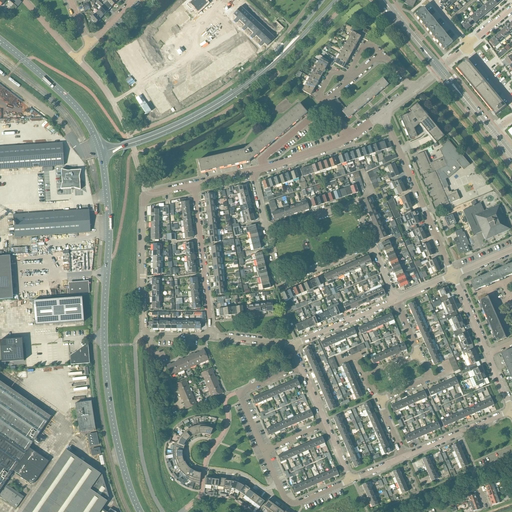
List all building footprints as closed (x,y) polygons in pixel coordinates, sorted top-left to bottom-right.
[(194,0),(190,0),(186,4),(191,10),(193,8),(197,12),(202,8),(194,0)] [(452,5),(448,0),(445,0),(443,2),(448,8),(452,5)] [(497,4),(493,0),(490,0),(488,2),(493,8),(497,4)] [(100,11),(104,15),(108,11),(103,6),(98,1),(96,3),(101,7),(99,10),(100,11)] [(107,1),(103,6),(108,11),(112,7),(107,1)] [(493,8),(488,2),(484,6),(489,12),(493,8)] [(181,5),(174,11),(184,22),(189,18),(183,12),(186,10),(181,5)] [(241,6),(233,15),(237,18),(235,19),(237,21),(239,20),(238,19),(246,10),(241,6)] [(489,12),(484,6),(479,10),(484,16),(489,12)] [(424,27),(433,19),(423,8),(414,15),(424,27)] [(104,15),(100,11),(99,10),(95,14),(100,20),(104,15)] [(246,10),(238,19),(239,20),(242,22),(251,13),(250,13),(249,15),(246,12),(245,11),(246,10)] [(484,16),(479,10),(475,13),(480,19),(484,16)] [(174,11),(167,18),(171,23),(174,20),(179,25),(180,25),(183,22),(183,21),(184,22),(174,11)] [(251,13),(242,22),(245,25),(243,27),(245,29),(247,27),(246,26),(255,17),(251,13)] [(480,19),(475,13),(470,17),(475,23),(480,19)] [(100,20),(95,14),(90,19),(91,19),(89,21),(89,22),(91,24),(92,24),(93,22),(95,24),(100,20)] [(255,17),(246,26),(247,27),(250,30),(259,21),(255,17)] [(475,23),(470,17),(466,21),(471,27),(475,23)] [(434,38),(442,31),(433,19),(424,27),(434,38)] [(259,21),(250,30),(253,33),(252,35),(254,37),(255,35),(254,34),(261,27),(257,23),(259,21)] [(471,27),(466,21),(462,25),(467,31),(471,27)] [(166,22),(159,29),(168,39),(173,34),(169,30),(171,28),(166,22)] [(261,27),(254,34),(255,35),(258,38),(266,30),(262,27),(261,27)] [(352,32),(349,37),(358,41),(360,37),(359,36),(361,33),(352,28),(350,31),(352,32)] [(510,35),(505,28),(499,33),(505,39),(510,35)] [(160,31),(153,37),(157,41),(160,39),(163,43),(168,39),(159,29),(160,31)] [(266,30),(258,38),(262,41),(260,43),(262,45),(264,43),(263,42),(271,33),(270,33),(270,34),(266,30)] [(442,31),(434,38),(443,50),(452,43),(442,31)] [(271,33),(263,42),(264,43),(267,46),(275,38),(275,37),(271,33)] [(505,39),(499,33),(494,37),(500,43),(505,39)] [(144,36),(129,45),(143,69),(158,59),(144,36)] [(358,41),(349,37),(347,41),(355,46),(358,41)] [(500,43),(494,37),(489,41),(495,48),(500,43)] [(355,46),(347,41),(344,46),(353,50),(355,46)] [(246,42),(241,45),(248,56),(253,53),(246,42)] [(237,48),(244,59),(248,56),(241,45),(241,46),(242,48),(238,50),(237,48)] [(353,50),(344,46),(342,50),(350,55),(353,50)] [(237,48),(232,51),(239,62),(244,59),(237,48)] [(350,55),(342,50),(339,54),(348,59),(350,55)] [(232,52),(228,55),(234,65),(239,62),(232,51),(232,52)] [(337,59),(346,64),(348,59),(339,54),(337,59)] [(223,57),(230,68),(234,65),(228,55),(224,58),(223,57)] [(223,57),(218,60),(226,72),(225,71),(230,68),(223,57)] [(317,64),(325,69),(328,64),(319,59),(317,64)] [(346,64),(337,59),(334,64),(343,68),(346,64)] [(220,63),(216,66),(221,75),(226,72),(218,60),(220,63)] [(506,107),(467,60),(458,68),(497,115),(506,107)] [(325,69),(317,64),(314,69),(323,73),(325,69)] [(210,67),(217,78),(221,75),(216,66),(211,69),(210,67)] [(210,67),(205,70),(212,80),(217,78),(210,67)] [(323,73),(314,69),(312,73),(320,78),(323,73)] [(202,73),(201,73),(208,83),(212,80),(205,70),(206,72),(202,74),(202,73)] [(197,75),(196,75),(203,86),(208,83),(201,73),(197,76),(197,75)] [(320,78),(312,73),(309,77),(318,82),(320,78)] [(196,75),(192,78),(199,89),(203,86),(196,75)] [(307,82),(315,87),(318,82),(309,77),(307,82)] [(187,81),(194,92),(199,89),(192,78),(191,78),(193,80),(189,83),(187,81)] [(374,97),(388,86),(388,85),(382,78),(369,89),(374,97)] [(187,81),(183,84),(189,95),(194,92),(187,81)] [(304,83),(303,85),(304,86),(313,91),(315,87),(307,82),(305,84),(304,83)] [(178,87),(185,98),(189,95),(183,84),(182,84),(184,86),(180,89),(178,87)] [(154,85),(146,90),(149,95),(157,90),(154,85)] [(304,86),(302,91),(310,96),(313,91),(304,86)] [(173,90),(180,101),(185,98),(178,87),(173,90)] [(361,108),(373,98),(374,97),(369,89),(355,101),(361,108)] [(157,90),(149,95),(152,100),(161,94),(161,93),(160,94),(157,90)] [(161,94),(152,100),(154,104),(155,104),(164,98),(161,94)] [(155,104),(154,104),(157,109),(166,103),(163,99),(155,104)] [(342,112),(348,119),(361,108),(355,101),(345,109),(342,112)] [(166,103),(157,109),(160,114),(170,107),(167,103),(166,103)] [(419,125),(431,140),(435,144),(436,143),(444,136),(443,136),(444,135),(418,104),(417,104),(416,103),(408,110),(410,112),(407,115),(407,114),(400,117),(409,140),(417,137),(414,129),(419,125)] [(243,150),(198,160),(201,173),(246,162),(246,163),(250,162),(249,161),(307,113),(299,104),(243,150)] [(417,155),(416,155),(423,172),(426,170),(429,169),(431,173),(428,174),(442,207),(448,204),(451,203),(460,199),(456,191),(456,190),(451,192),(451,191),(449,192),(447,187),(448,187),(445,180),(447,178),(448,179),(459,169),(458,168),(460,167),(463,170),(469,165),(462,156),(461,156),(448,140),(441,145),(442,147),(439,150),(443,158),(430,164),(428,159),(425,152),(423,153),(423,152),(417,155)] [(378,144),(381,151),(391,147),(390,143),(385,145),(384,142),(378,144)] [(0,169),(64,166),(62,143),(0,147),(0,169)] [(381,151),(378,144),(372,145),(375,153),(381,151)] [(375,153),(372,145),(367,147),(369,155),(375,153)] [(361,149),(363,157),(364,157),(364,158),(367,157),(367,158),(369,157),(370,156),(369,155),(367,147),(361,149)] [(363,157),(361,149),(355,151),(358,159),(363,157)] [(358,159),(355,151),(350,153),(352,160),(358,159)] [(350,153),(344,155),(346,162),(347,164),(353,162),(352,160),(350,153)] [(346,162),(344,155),(338,157),(341,164),(346,162)] [(397,158),(395,155),(390,157),(390,156),(383,158),(384,160),(385,163),(397,158)] [(328,160),(331,168),(337,166),(334,158),(328,160)] [(331,168),(328,160),(322,162),(325,169),(331,168)] [(325,169),(322,162),(317,164),(319,171),(325,169)] [(384,168),(387,167),(389,173),(396,170),(394,164),(390,165),(389,163),(383,166),(384,168)] [(319,171),(317,164),(311,166),(314,173),(319,171)] [(314,173),(311,166),(305,168),(308,175),(314,173)] [(75,188),(80,190),(79,176),(81,170),(67,171),(61,169),(62,183),(60,189),(75,188)] [(333,175),(335,178),(342,176),(340,170),(337,171),(338,173),(333,175)] [(396,170),(389,173),(392,178),(399,175),(396,170)] [(290,173),(292,178),(292,180),(299,178),(296,171),(290,173)] [(292,180),(292,178),(290,173),(284,175),(285,178),(287,182),(292,180)] [(287,182),(285,178),(284,175),(278,177),(279,178),(281,184),(287,182)] [(281,184),(279,178),(278,177),(273,179),(275,186),(281,184)] [(275,186),(273,179),(267,180),(270,188),(275,186)] [(396,189),(403,185),(401,180),(398,181),(397,180),(392,182),(395,189),(396,189)] [(238,187),(236,188),(236,190),(237,194),(239,194),(239,193),(247,191),(246,185),(238,187)] [(349,185),(344,186),(344,189),(347,196),(353,194),(350,187),(349,185)] [(350,187),(353,194),(358,192),(358,191),(356,185),(350,187)] [(403,185),(396,189),(398,194),(406,191),(403,185)] [(464,187),(456,191),(460,199),(468,196),(464,187)] [(347,196),(344,189),(339,190),(341,198),(347,196)] [(341,198),(339,190),(333,192),(335,200),(341,198)] [(335,200),(333,192),(327,194),(330,202),(335,200)] [(330,202),(327,194),(322,196),(324,204),(330,202)] [(324,204),(322,196),(316,198),(318,206),(324,204)] [(408,196),(400,199),(403,205),(410,201),(408,196)] [(318,206),(316,198),(310,200),(312,208),(318,206)] [(365,206),(373,203),(370,198),(363,201),(365,206)] [(390,207),(395,205),(393,199),(387,202),(390,207)] [(309,209),(306,200),(300,201),(300,203),(303,211),(305,210),(305,211),(309,209)] [(405,210),(413,207),(410,201),(403,205),(405,210)] [(243,211),(251,209),(250,203),(242,205),(243,211)] [(303,211),(300,203),(294,205),(297,213),(303,211)] [(367,212),(375,208),(373,203),(365,206),(367,212)] [(481,232),(482,233),(485,241),(510,229),(499,204),(484,211),(480,203),(477,204),(472,206),(462,211),(473,235),(481,232)] [(297,213),(294,205),(289,207),(291,215),(297,213)] [(166,215),(169,215),(168,206),(165,206),(165,208),(158,208),(158,210),(151,210),(151,216),(159,216),(159,215),(162,215),(162,212),(165,212),(166,215)] [(291,215),(289,207),(283,209),(286,216),(291,215)] [(370,217),(377,214),(375,208),(367,212),(370,217)] [(286,216),(283,209),(277,211),(280,218),(286,216)] [(89,210),(81,210),(13,214),(15,237),(16,237),(17,253),(25,253),(24,237),(90,232),(89,210)] [(406,212),(403,214),(407,222),(407,221),(410,220),(417,217),(416,215),(417,215),(415,211),(414,211),(412,213),(411,210),(411,211),(406,212)] [(280,218),(277,211),(272,213),(274,220),(280,218)] [(372,223),(380,220),(377,214),(370,217),(372,223)] [(253,215),(245,217),(243,217),(244,223),(254,221),(253,215)] [(456,223),(452,215),(444,218),(447,227),(456,223)] [(419,223),(417,217),(410,220),(407,221),(410,227),(409,228),(410,230),(416,227),(415,225),(419,223)] [(380,220),(372,223),(375,228),(382,225),(380,220)] [(385,231),(386,230),(384,224),(382,225),(375,228),(377,234),(385,231)] [(255,225),(245,227),(247,233),(249,233),(256,231),(256,229),(257,229),(256,225),(255,225)] [(393,227),(391,228),(392,230),(394,236),(399,233),(397,228),(396,226),(393,227)] [(412,231),(414,237),(417,236),(424,233),(421,227),(417,229),(416,227),(410,230),(410,232),(412,231)] [(461,229),(454,232),(457,238),(453,239),(456,246),(456,247),(459,253),(463,252),(464,254),(470,251),(467,246),(469,245),(464,232),(462,232),(461,229)] [(385,231),(377,234),(378,236),(377,236),(379,240),(387,236),(389,236),(386,230),(385,231)] [(424,233),(417,236),(419,242),(426,239),(424,233)] [(381,243),(380,244),(382,247),(383,247),(384,249),(391,246),(388,240),(381,243)] [(259,242),(252,244),(253,250),(261,248),(259,242)] [(424,252),(431,249),(428,243),(418,248),(421,253),(423,252),(424,252)] [(391,246),(384,249),(386,254),(393,251),(391,246)] [(431,249),(424,252),(426,258),(433,255),(431,249)] [(393,251),(386,254),(388,260),(396,257),(393,251)] [(0,299),(13,298),(12,284),(10,256),(0,256),(0,299)] [(366,266),(371,263),(368,256),(362,258),(366,266)] [(396,257),(388,260),(391,266),(398,262),(396,257)] [(362,258),(357,261),(360,268),(361,270),(367,268),(366,266),(362,258)] [(431,268),(438,265),(435,259),(425,263),(428,269),(430,268),(431,268)] [(357,261),(351,263),(355,271),(360,268),(357,261)] [(398,262),(391,266),(393,271),(400,268),(398,262)] [(355,271),(351,263),(346,265),(349,273),(355,271)] [(475,291),(511,274),(511,263),(471,281),(475,291)] [(258,272),(266,270),(265,264),(257,266),(255,266),(256,272),(258,272)] [(349,273),(346,265),(340,268),(344,275),(349,273)] [(438,265),(431,268),(433,274),(440,271),(438,265)] [(400,268),(393,271),(396,277),(403,273),(406,272),(404,267),(400,268)] [(344,275),(340,268),(335,270),(338,278),(344,275)] [(258,272),(256,272),(258,278),(260,278),(267,276),(266,270),(258,272)] [(335,270),(329,273),(333,280),(338,278),(336,273),(335,270)] [(333,280),(329,273),(324,275),(327,283),(333,280)] [(396,277),(398,282),(405,279),(403,273),(396,277)] [(318,287),(318,286),(323,284),(320,277),(314,279),(318,287)] [(401,288),(403,287),(405,289),(410,287),(409,284),(408,285),(406,282),(409,281),(408,279),(407,278),(398,282),(399,284),(398,284),(400,288),(401,288)] [(319,289),(318,286),(318,287),(314,279),(309,282),(312,289),(313,291),(319,289)] [(303,284),(306,291),(312,289),(309,282),(303,284)] [(86,283),(69,284),(69,294),(87,293),(86,283)] [(306,291),(303,284),(298,286),(301,294),(306,291)] [(301,294),(298,286),(292,289),(295,296),(301,294)] [(438,297),(430,300),(432,304),(447,297),(446,295),(450,293),(447,287),(443,288),(442,286),(437,288),(438,291),(439,291),(441,297),(439,298),(438,297)] [(376,290),(379,297),(385,295),(382,287),(376,290)] [(292,289),(287,291),(290,298),(291,301),(296,298),(295,296),(292,289)] [(379,297),(376,290),(370,292),(374,299),(379,297)] [(290,298),(287,291),(281,294),(284,301),(290,298)] [(364,292),(359,295),(359,297),(363,304),(368,302),(365,294),(364,292)] [(374,299),(370,292),(365,294),(368,302),(374,299)] [(489,296),(479,300),(497,342),(507,338),(489,296)] [(82,297),(33,301),(35,326),(84,322),(82,297)] [(363,304),(359,297),(354,299),(357,307),(363,304)] [(447,297),(432,304),(434,308),(441,304),(443,309),(455,304),(452,298),(448,300),(447,297)] [(354,299),(348,302),(352,309),(352,310),(355,308),(355,307),(357,307),(354,299)] [(410,310),(417,307),(414,301),(408,304),(410,310)] [(352,309),(348,302),(343,304),(346,311),(352,309)] [(455,304),(443,309),(447,318),(457,313),(455,311),(457,310),(455,304)] [(334,308),(337,315),(342,313),(339,306),(334,308)] [(412,316),(419,313),(417,307),(410,310),(412,316)] [(337,315),(334,308),(328,311),(331,318),(337,315)] [(331,318),(328,311),(323,313),(326,320),(331,318)] [(326,320),(323,313),(317,316),(320,323),(326,320)] [(415,321),(422,318),(419,313),(412,316),(415,321)] [(457,313),(447,318),(448,320),(451,319),(453,325),(462,321),(459,315),(458,316),(457,313)] [(385,316),(388,323),(394,320),(391,314),(385,316)] [(320,323),(317,316),(311,318),(314,325),(320,323)] [(380,318),(383,325),(388,323),(385,316),(380,318)] [(314,325),(311,318),(306,320),(309,327),(314,325)] [(374,321),(377,327),(383,325),(380,318),(374,321)] [(417,327),(424,324),(422,318),(415,321),(417,327)] [(309,327),(306,320),(300,323),(304,330),(309,327)] [(369,323),(372,330),(377,327),(374,321),(369,323)] [(462,321),(453,325),(456,331),(453,332),(454,335),(462,331),(461,329),(465,327),(462,321)] [(304,330),(300,323),(295,325),(298,332),(304,330)] [(363,326),(366,332),(372,330),(369,323),(363,326)] [(420,332),(426,329),(424,324),(417,327),(420,332)] [(366,332),(363,326),(358,328),(360,335),(366,332)] [(348,330),(351,337),(356,334),(354,328),(348,330)] [(422,338),(429,335),(426,329),(420,332),(422,338)] [(342,333),(345,339),(351,337),(348,330),(342,333)] [(462,331),(454,335),(455,337),(458,336),(460,342),(469,338),(467,332),(463,334),(462,331)] [(337,335),(340,342),(345,339),(342,333),(337,335)] [(331,337),(334,344),(340,342),(337,335),(331,337)] [(425,343),(431,340),(429,335),(422,338),(425,343)] [(326,340),(329,346),(334,344),(331,337),(326,340)] [(461,351),(469,348),(468,346),(472,344),(469,338),(460,342),(461,344),(460,348),(461,351)] [(22,339),(0,340),(0,341),(2,362),(24,361),(22,339)] [(329,346),(326,340),(320,342),(323,349),(329,346)] [(427,349),(434,346),(431,340),(425,343),(427,349)] [(89,363),(88,343),(70,356),(71,365),(89,363)] [(398,345),(401,352),(407,350),(404,343),(398,345)] [(401,352),(398,345),(393,348),(395,354),(401,352)] [(429,354),(436,351),(434,346),(427,349),(429,354)] [(306,355),(312,353),(310,347),(303,350),(306,355)] [(395,354),(393,348),(387,350),(390,357),(395,354)] [(467,359),(477,355),(474,349),(471,351),(469,348),(461,351),(463,354),(463,355),(465,356),(466,355),(467,355),(468,359),(467,359)] [(198,353),(202,363),(208,360),(204,349),(200,351),(201,352),(198,353)] [(511,349),(502,354),(507,365),(508,367),(507,368),(511,378),(511,349)] [(390,357),(387,350),(382,353),(384,359),(390,357)] [(432,360),(438,357),(436,351),(429,354),(432,360)] [(191,354),(196,365),(202,363),(198,353),(195,354),(195,353),(191,354)] [(308,361),(315,358),(312,353),(306,355),(308,361)] [(384,359),(382,353),(376,355),(379,362),(384,359)] [(186,358),(190,368),(196,365),(191,354),(188,356),(188,357),(186,358)] [(379,362),(376,355),(370,358),(373,364),(379,362)] [(477,355),(467,359),(468,359),(471,364),(465,367),(467,369),(477,365),(476,362),(479,361),(477,355)] [(438,357),(432,360),(434,365),(441,362),(438,357)] [(179,360),(184,371),(190,368),(186,358),(183,359),(183,358),(179,360)] [(310,366),(317,364),(315,358),(308,361),(310,366)] [(173,363),(178,373),(184,371),(179,360),(175,361),(176,362),(173,363)] [(178,373),(173,363),(171,364),(170,363),(167,365),(171,376),(178,373)] [(344,372),(350,369),(348,363),(341,366),(344,372)] [(313,372),(319,369),(317,364),(310,366),(313,372)] [(467,369),(465,370),(466,372),(470,371),(473,377),(475,376),(484,372),(482,366),(480,367),(478,368),(477,365),(467,369)] [(204,379),(214,375),(213,372),(214,372),(212,368),(201,373),(204,379)] [(315,378),(322,375),(319,369),(313,372),(315,378)] [(346,377),(353,374),(350,369),(344,372),(346,377)] [(473,377),(469,379),(473,387),(476,386),(479,385),(484,382),(483,380),(485,378),(487,378),(484,372),(475,376),(473,377)] [(349,383),(355,380),(353,374),(346,377),(349,383)] [(207,385),(217,380),(216,377),(215,377),(214,375),(204,379),(207,385)] [(318,383),(324,380),(322,375),(315,378),(318,383)] [(450,380),(453,387),(458,384),(455,378),(450,380)] [(291,381),(294,388),(300,385),(297,379),(291,381)] [(178,390),(188,386),(186,380),(175,384),(176,388),(177,388),(178,390)] [(209,391),(219,387),(218,384),(219,384),(217,380),(207,385),(209,391)] [(320,389),(327,386),(324,380),(318,383),(320,389)] [(351,388),(358,385),(355,380),(349,383),(351,388)] [(453,387),(450,380),(444,382),(447,389),(453,387)] [(0,381),(0,490),(6,481),(13,471),(21,476),(20,477),(28,483),(29,482),(33,484),(49,461),(29,448),(51,416),(0,381)] [(286,384),(288,390),(294,388),(291,381),(286,384)] [(447,389),(444,382),(439,385),(442,391),(447,389)] [(280,386),(283,393),(288,390),(286,384),(280,386)] [(353,394),(360,391),(358,385),(351,388),(353,394)] [(442,391),(439,385),(433,387),(436,394),(442,391)] [(188,386),(178,390),(180,393),(179,393),(180,397),(191,392),(188,386)] [(274,389),(277,395),(283,393),(280,386),(274,389)] [(323,394),(329,391),(327,386),(320,389),(323,394)] [(219,387),(209,391),(212,398),(223,393),(221,389),(220,390),(219,387)] [(436,394),(433,387),(428,390),(430,396),(436,394)] [(269,391),(272,397),(277,395),(274,389),(269,391)] [(263,393),(266,400),(272,397),(269,391),(263,393)] [(325,400),(331,397),(329,391),(323,394),(325,400)] [(360,391),(353,394),(356,399),(362,396),(360,391)] [(418,394),(421,400),(427,398),(424,391),(418,394)] [(191,392),(180,397),(182,400),(183,400),(184,402),(194,398),(191,392)] [(258,396),(261,402),(266,400),(263,393),(258,396)] [(421,400),(418,394),(413,396),(416,403),(421,400)] [(254,402),(255,405),(261,402),(258,396),(252,398),(254,402)] [(416,403),(413,396),(407,398),(410,405),(416,403)] [(327,405),(334,402),(331,397),(325,400),(327,405)] [(194,398),(184,402),(185,405),(184,405),(186,409),(196,404),(194,398)] [(410,405),(407,398),(402,401),(405,407),(410,405)] [(485,401),(488,407),(494,405),(491,398),(485,401)] [(75,404),(79,433),(96,430),(91,401),(75,404)] [(405,407),(402,401),(396,403),(399,410),(405,407)] [(488,407),(485,401),(480,403),(483,410),(488,407)] [(334,402),(327,405),(330,411),(336,408),(334,402)] [(369,402),(363,405),(365,410),(372,407),(369,402)] [(399,410),(396,403),(391,406),(393,412),(399,410)] [(483,410),(480,403),(474,406),(477,412),(483,410)] [(477,412),(474,406),(469,408),(472,415),(477,412)] [(365,410),(362,411),(362,412),(365,417),(368,416),(374,413),(372,407),(365,410)] [(472,415),(469,408),(463,410),(466,417),(472,415)] [(305,412),(307,419),(313,416),(310,410),(305,412)] [(466,417),(463,410),(458,413),(461,419),(466,417)] [(307,419),(305,412),(299,415),(302,421),(307,419)] [(370,421),(377,418),(374,413),(368,416),(370,421)] [(461,419),(458,413),(452,415),(455,422),(461,419)] [(302,421),(299,415),(293,417),(296,424),(302,421)] [(335,423),(342,420),(339,415),(333,418),(335,423)] [(455,422),(452,415),(447,418),(449,424),(455,422)] [(296,424),(293,417),(288,419),(291,426),(296,424)] [(372,427),(379,424),(377,418),(370,421),(372,427)] [(449,424),(447,418),(441,420),(444,427),(449,424)] [(291,426),(288,419),(282,422),(285,428),(291,426)] [(342,420),(335,423),(337,429),(344,426),(342,420)] [(285,428),(282,422),(277,424),(280,431),(285,428)] [(432,424),(434,431),(440,428),(437,422),(432,424)] [(198,424),(198,426),(199,434),(200,434),(202,434),(203,434),(205,434),(206,424),(204,423),(202,423),(200,424),(198,424)] [(206,424),(205,434),(206,434),(208,435),(209,435),(210,435),(214,426),(212,425),(210,424),(208,424),(206,424)] [(280,431),(277,424),(271,427),(274,433),(280,431)] [(375,432),(381,430),(379,424),(372,427),(375,432)] [(434,431),(432,424),(426,427),(429,433),(434,431)] [(344,426),(337,429),(340,434),(346,431),(344,426)] [(185,431),(190,438),(191,438),(192,437),(193,437),(194,436),(195,435),(192,427),(190,428),(188,429),(186,430),(185,431)] [(266,429),(267,432),(268,436),(274,433),(271,427),(266,429)] [(429,433),(426,427),(421,429),(423,436),(429,433)] [(423,436),(421,429),(415,431),(418,438),(423,436)] [(377,438),(384,435),(381,430),(375,432),(377,438)] [(180,436),(187,442),(188,441),(188,440),(189,439),(190,438),(185,431),(183,433),(182,434),(181,435),(180,436)] [(346,431),(340,434),(342,440),(349,437),(346,431)] [(418,438),(415,431),(410,434),(412,440),(418,438)] [(88,434),(90,446),(99,445),(97,433),(88,434)] [(412,440),(410,434),(404,436),(407,443),(412,440)] [(380,443),(386,441),(384,435),(377,438),(380,443)] [(176,443),(184,446),(185,445),(185,444),(186,443),(187,442),(180,436),(179,437),(179,438),(178,439),(178,440),(177,441),(176,443)] [(316,439),(319,446),(325,443),(322,437),(316,439)] [(349,437),(342,440),(345,445),(351,442),(349,437)] [(311,441),(314,448),(319,446),(316,439),(311,441)] [(305,444),(308,450),(314,448),(311,441),(305,444)] [(382,449),(389,446),(386,441),(380,443),(382,449)] [(173,450),(174,451),(183,452),(183,451),(183,450),(184,449),(184,448),(184,447),(184,446),(176,443),(175,442),(174,443),(174,444),(174,445),(173,446),(173,447),(173,448),(173,449),(173,450)] [(351,442),(345,445),(347,451),(354,448),(351,442)] [(454,451),(461,449),(458,443),(452,446),(454,451)] [(300,446),(302,453),(308,450),(305,444),(300,446)] [(294,449),(297,455),(302,453),(300,446),(294,449)] [(389,446),(382,449),(384,455),(391,452),(389,446)] [(90,449),(92,456),(101,454),(100,448),(90,449)] [(354,448),(347,451),(349,456),(356,454),(354,448)] [(289,451),(291,458),(297,455),(294,449),(289,451)] [(461,449),(454,451),(456,457),(463,454),(461,449)] [(102,475),(101,474),(66,450),(22,511),(115,511),(110,508),(107,511),(106,511),(102,509),(109,498),(102,475)] [(283,453),(286,460),(291,458),(289,451),(283,453)] [(279,460),(280,463),(286,460),(283,453),(277,456),(279,460)] [(356,454),(349,456),(352,462),(358,459),(356,454)] [(463,454),(456,457),(459,462),(465,460),(463,454)] [(177,465),(185,461),(184,460),(184,459),(184,458),(183,457),(183,456),(175,458),(175,459),(175,460),(175,461),(176,462),(176,463),(176,464),(177,465)] [(424,465),(430,462),(428,456),(421,459),(424,465)] [(358,459),(352,462),(354,468),(361,465),(358,459)] [(465,460),(459,462),(461,468),(468,465),(465,460)] [(181,471),(187,466),(187,465),(186,464),(185,462),(185,461),(177,465),(178,467),(178,468),(180,470),(181,471)] [(430,462),(424,465),(426,470),(433,467),(430,462)] [(185,476),(191,469),(189,468),(189,467),(188,467),(187,466),(181,471),(182,472),(183,474),(184,475),(185,476)] [(433,467),(426,470),(429,476),(435,473),(433,467)] [(336,468),(335,468),(330,471),(333,477),(338,475),(336,468)] [(192,482),(195,472),(194,471),(193,471),(192,470),(191,469),(185,476),(184,477),(186,479),(188,480),(191,481),(192,482)] [(394,477),(401,474),(399,469),(392,472),(394,477)] [(324,473),(327,480),(333,477),(330,471),(324,473)] [(200,484),(201,473),(199,473),(198,473),(196,472),(195,472),(192,482),(193,482),(194,482),(195,483),(196,483),(197,483),(200,484)] [(319,475),(322,482),(327,480),(324,473),(319,475)] [(435,473),(429,476),(431,481),(438,478),(435,473)] [(401,474),(394,477),(397,483),(403,480),(401,474)] [(313,478),(316,484),(322,482),(319,475),(313,478)] [(308,480),(310,487),(316,484),(313,478),(308,480)] [(302,483),(305,489),(310,487),(308,480),(302,483)] [(403,480),(397,483),(399,488),(406,486),(403,480)] [(238,481),(235,489),(236,490),(238,491),(239,492),(240,492),(245,485),(243,484),(240,482),(238,481)] [(364,491),(371,488),(368,482),(362,485),(364,491)] [(297,485),(299,492),(305,489),(302,483),(297,485)] [(7,485),(0,495),(0,497),(16,508),(24,497),(7,485)] [(245,496),(250,489),(248,487),(246,486),(245,485),(240,492),(245,496)] [(291,488),(292,490),(294,494),(299,492),(297,485),(291,488)] [(406,486),(399,488),(402,494),(408,491),(406,486)] [(371,488),(364,491),(367,496),(373,493),(371,488)] [(250,499),(255,492),(250,489),(245,496),(250,499)] [(255,503),(260,496),(255,492),(250,499),(255,503)] [(373,493),(367,496),(369,501),(376,499),(373,493)] [(467,497),(469,502),(470,503),(477,500),(475,494),(467,497)] [(260,496),(255,503),(260,507),(265,500),(260,496)] [(268,511),(274,503),(269,499),(263,508),(268,511)] [(376,499),(369,501),(371,507),(378,504),(376,499)] [(268,511),(275,511),(279,507),(274,503),(268,511)]
